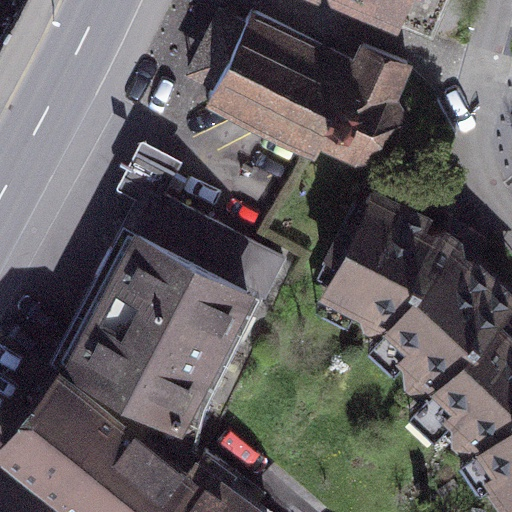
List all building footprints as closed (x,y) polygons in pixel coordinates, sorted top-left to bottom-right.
[(308,0),(390,36),(406,0),(308,0)] [(244,20),(219,7),(204,38),(186,72),(211,85),(204,99),(316,156),(322,145),(359,164),(396,156),(413,121),(397,99),(415,63),(359,35),(350,53),(252,4),(244,20)] [(511,323),(467,251),(363,199),(315,294),(366,319),(407,361),(499,511),(505,511),(511,508),(511,323)] [(247,287),(130,227),(66,349),(183,410),(247,287)] [(171,480),(33,372),(0,413),(0,465),(59,511),(244,511),(183,464),(171,480)]
